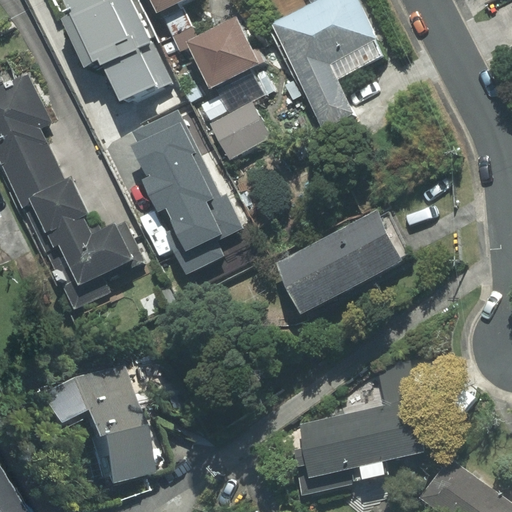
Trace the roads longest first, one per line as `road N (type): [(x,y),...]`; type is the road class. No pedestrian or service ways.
road 1 (unknown): [(491,245),(146,511)]
road 2 (residential): [(505,329),(483,114),(431,0)]
